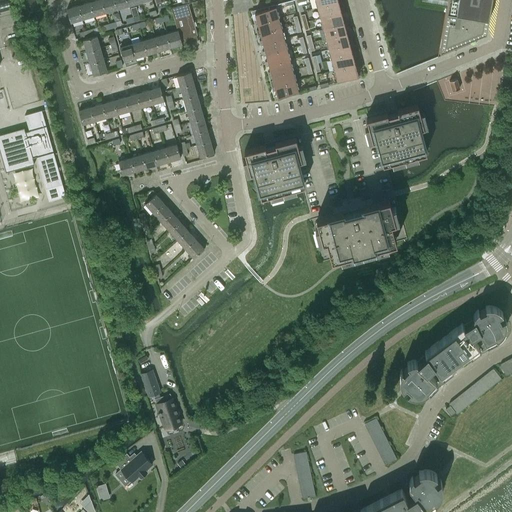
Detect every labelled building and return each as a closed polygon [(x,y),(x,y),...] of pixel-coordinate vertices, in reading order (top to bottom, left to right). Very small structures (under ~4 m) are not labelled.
[(106,12),(102,0),(95,0),(90,2),(94,15),(106,12)] [(117,9),(114,0),(102,0),(106,12),(117,9)] [(114,0),(117,9),(129,5),(127,0),(114,0)] [(447,0),(446,5),(439,48),(485,30),(490,0),(447,0)] [(90,2),(79,5),(83,19),(94,15),(90,2)] [(339,2),(317,7),(320,18),(341,12),(342,12),(344,12),(343,7),(340,8),(339,2)] [(171,8),(177,30),(178,30),(182,44),(191,41),(192,42),(197,40),(196,35),(197,35),(194,22),(193,22),(187,3),(171,8)] [(257,23),(279,18),(275,4),(260,8),(260,9),(254,10),(255,12),(254,12),(256,19),(253,20),(255,24),(255,25),(258,24),(257,23)] [(71,22),(83,19),(79,5),(67,9),(71,22)] [(342,12),(341,12),(320,18),(323,28),(344,22),(344,23),(347,22),(346,17),(343,18),(342,12)] [(282,28),(279,18),(257,23),(258,24),(259,29),(256,30),(257,35),(260,34),(282,28)] [(346,28),(344,23),(344,22),(323,28),(326,39),(347,33),(350,33),(350,32),(349,28),(346,28)] [(260,45),(263,45),(263,44),(284,38),(282,28),(260,34),(262,40),(259,41),(260,45)] [(178,30),(177,30),(167,33),(170,47),(182,44),(178,30)] [(159,50),(169,47),(170,47),(167,33),(155,37),(159,50)] [(350,43),(350,44),(353,43),(351,38),(349,39),(347,33),(326,39),(328,49),(350,43)] [(83,40),(86,51),(100,47),(97,36),(83,40)] [(143,40),(147,54),(159,50),(155,37),(143,40)] [(263,56),(266,55),(287,49),(284,38),(263,44),(263,45),(265,50),(262,51),(263,56)] [(132,43),(136,57),(147,54),(143,40),(132,43)] [(136,57),(132,43),(120,47),(124,61),(136,57)] [(328,49),(331,60),(353,54),(356,53),(354,49),(354,48),(351,49),(350,44),(350,43),(328,49)] [(90,63),(103,59),(100,47),(86,51),(90,63)] [(290,59),(287,49),(266,55),(267,61),(265,61),(266,66),(269,66),(269,65),(290,59)] [(331,60),(334,70),(358,63),(357,59),(354,60),(353,54),(331,60)] [(103,59),(90,63),(93,75),(107,71),(103,59)] [(293,70),(290,59),(269,65),(269,66),(270,71),(267,72),(269,77),(272,76),(271,76),(293,70)] [(358,63),(334,70),(337,83),(338,83),(344,82),(353,79),(359,77),(358,77),(358,75),(357,69),(360,68),(358,63)] [(296,80),(293,70),(271,76),(272,76),(273,81),(270,82),(271,87),(296,80)] [(177,75),(180,87),(194,83),(190,71),(177,75)] [(459,88),(456,79),(449,81),(452,91),(459,88)] [(296,80),(271,87),(273,91),(275,91),(277,97),(278,97),(278,98),(278,99),(283,97),(283,98),(299,94),(299,93),(296,80)] [(180,87),(183,99),(197,95),(194,83),(180,87)] [(160,86),(149,90),(153,103),(164,100),(160,86)] [(149,90),(137,93),(141,107),(153,103),(149,90)] [(141,107),(137,93),(125,96),(129,110),(141,107)] [(183,99),(187,110),(200,106),(197,95),(183,99)] [(125,96),(114,100),(118,114),(129,110),(125,96)] [(118,114),(114,100),(102,103),(106,117),(118,114)] [(91,107),(95,120),(106,117),(102,103),(91,107)] [(376,139),(383,164),(426,152),(420,127),(424,126),(418,104),(366,118),(372,141),(376,139)] [(187,110),(190,122),(204,118),(200,106),(187,110)] [(83,124),(95,120),(91,107),(79,110),(83,124)] [(66,196),(42,110),(25,115),(29,131),(25,132),(24,127),(9,131),(10,133),(0,135),(0,138),(8,167),(23,163),(24,167),(34,164),(32,157),(36,156),(49,201),(65,196),(66,196)] [(190,122),(193,133),(207,129),(204,118),(190,122)] [(193,133),(197,145),(210,141),(207,129),(193,133)] [(261,196),(304,185),(298,160),(302,159),(296,137),(244,150),(250,173),(254,172),(261,196)] [(214,153),(210,141),(197,145),(200,157),(214,153)] [(165,147),(169,161),(181,157),(177,144),(165,147)] [(169,161),(165,147),(154,150),(158,164),(169,161)] [(158,164),(154,150),(142,154),(146,167),(158,164)] [(142,154),(131,157),(135,171),(146,167),(142,154)] [(135,171),(131,157),(118,161),(122,174),(135,171)] [(145,203),(153,212),(164,203),(156,194),(145,203)] [(363,207),(343,213),(343,211),(316,218),(319,226),(315,227),(319,242),(326,239),(331,258),(340,256),(341,260),(389,247),(388,243),(396,241),(391,222),(399,220),(395,206),(391,207),(389,198),(363,205),(363,207)] [(164,203),(153,212),(161,221),(172,212),(164,203)] [(172,212),(161,221),(169,230),(180,221),(172,212)] [(169,230),(177,239),(188,230),(180,221),(169,230)] [(177,239),(185,248),(196,239),(188,230),(177,239)] [(204,248),(196,239),(185,248),(193,258),(204,248)] [(462,323),(443,337),(460,359),(469,352),(472,357),(482,350),(482,349),(488,345),(488,344),(498,339),(497,336),(498,336),(500,335),(501,334),(502,332),(503,331),(504,330),(504,328),(505,327),(505,325),(506,324),(506,322),(506,321),(506,319),(505,318),(505,317),(501,319),(498,314),(502,312),(501,310),(500,309),(499,308),(498,307),(496,307),(495,306),(493,305),(491,305),(490,305),(488,305),(487,305),(485,305),(485,306),(486,308),(479,311),(478,309),(477,310),(476,311),(475,312),(474,314),(474,315),(473,317),(474,319),(464,325),(462,323)] [(460,359),(443,337),(425,351),(426,353),(417,361),(416,360),(414,360),(413,360),(411,360),(410,361),(408,362),(407,362),(407,363),(409,364),(403,370),(402,368),(401,368),(401,370),(400,371),(400,373),(399,374),(399,376),(399,377),(399,379),(400,380),(400,382),(401,383),(402,385),(403,387),(403,386),(406,383),(410,387),(407,391),(409,392),(410,392),(412,393),(413,393),(415,393),(416,393),(418,393),(420,393),(421,392),(423,392),(424,391),(425,390),(427,389),(428,388),(430,390),(438,381),(439,382),(445,377),(454,370),(451,365),(460,359)] [(511,373),(505,362),(500,364),(506,375),(511,373)] [(489,372),(497,382),(501,378),(493,368),(489,372)] [(152,369),(141,373),(149,396),(154,394),(155,398),(157,404),(159,411),(158,411),(159,413),(160,413),(165,428),(181,423),(178,413),(179,413),(178,412),(176,408),(177,408),(177,407),(176,407),(173,398),(172,398),(170,393),(160,396),(159,392),(160,392),(152,369)] [(497,382),(489,372),(484,375),(492,385),(497,382)] [(492,385),(484,375),(480,379),(488,389),(492,385)] [(488,389),(480,379),(475,382),(483,392),(488,389)] [(483,392),(475,382),(471,386),(479,396),(483,392)] [(479,396),(471,386),(466,390),(474,399),(479,396)] [(474,399),(466,390),(462,393),(470,403),(474,399)] [(470,403),(462,393),(458,397),(465,407),(470,403)] [(465,407),(458,397),(453,400),(461,410),(465,407)] [(449,404),(450,405),(455,412),(456,414),(461,410),(453,400),(449,404)] [(455,412),(450,405),(445,408),(451,415),(455,412)] [(367,428),(379,422),(376,417),(365,423),(367,428)] [(381,428),(379,422),(367,428),(370,433),(381,428)] [(372,438),(384,433),(381,428),(370,433),(372,438)] [(375,444),(386,438),(384,433),(372,438),(375,444)] [(377,449),(389,443),(386,438),(375,444),(377,449)] [(380,454),(391,448),(389,443),(377,449),(380,454)] [(383,459),(394,453),(391,448),(380,454),(383,459)] [(293,454),(295,459),(307,457),(306,451),(293,454)] [(116,463),(132,481),(139,475),(141,477),(147,471),(146,469),(152,464),(151,463),(141,452),(134,458),(132,455),(130,457),(127,454),(116,463)] [(394,453),(383,459),(385,464),(397,458),(394,453)] [(295,459),(296,465),(308,462),(307,457),(295,459)] [(296,465),(297,470),(310,468),(308,462),(296,465)] [(297,470),(298,476),(311,473),(310,468),(297,470)] [(409,482),(409,483),(408,483),(407,482),(400,486),(401,488),(381,498),(387,511),(414,511),(413,509),(423,503),(427,509),(437,501),(436,499),(437,498),(438,497),(439,495),(440,494),(441,493),(441,491),(442,490),(442,488),(442,486),(442,485),(442,483),(441,481),(441,480),(440,478),(436,481),(433,477),(437,474),(435,473),(434,472),(433,471),(431,470),(430,470),(428,469),(426,469),(425,469),(423,469),(422,470),(420,470),(418,471),(419,471),(420,473),(414,477),(412,475),(411,476),(411,478),(410,479),(409,480),(409,482)] [(298,476),(299,482),(312,479),(311,473),(298,476)] [(299,482),(301,487),(313,485),(312,479),(299,482)] [(105,483),(96,486),(97,491),(107,488),(105,483)] [(301,487),(302,493),(314,490),(313,485),(301,487)] [(315,496),(314,490),(302,493),(303,498),(315,496)] [(352,511),(387,511),(381,498),(360,509),(359,507),(352,510),(352,511)] [(91,500),(84,507),(89,511),(92,511),(94,510),(91,500)] [(69,501),(60,511),(61,511),(72,511),(76,508),(69,501)]
